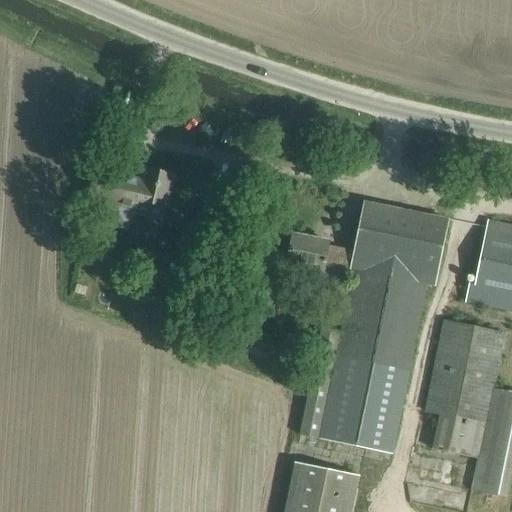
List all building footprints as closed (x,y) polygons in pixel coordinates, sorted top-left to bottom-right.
[(143,183),(139,199),(139,201),(166,206),(173,175),(146,169),(143,183)] [(139,199),(143,183),(124,178),(125,176),(95,170),(88,199),(118,205),(120,195),(139,199)] [(200,223),(234,231),(238,211),(205,203),(200,223)] [(356,270),(344,332),(319,327),(297,435),(394,455),(429,284),(434,285),(447,220),(364,203),(354,251),(327,246),(328,242),(292,235),(286,264),(322,272),(324,263),(356,270)] [(511,310),(511,225),(488,221),(474,284),(468,283),(464,300),(511,310)] [(511,467),(511,392),(494,389),(505,334),(443,321),(424,414),(437,416),(430,450),(477,459),(470,491),(506,498),(511,467)] [(292,462),(281,511),(350,511),(359,476),(292,462)]
